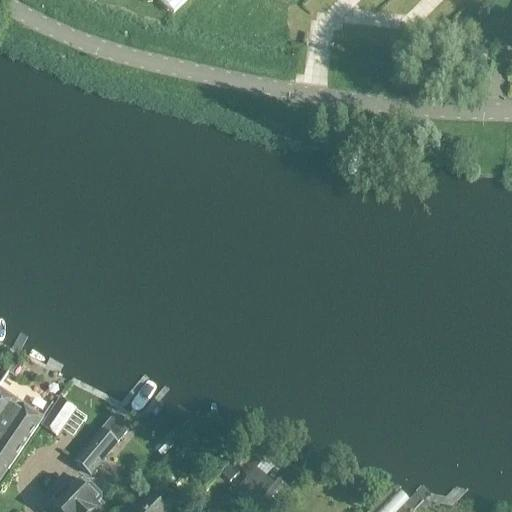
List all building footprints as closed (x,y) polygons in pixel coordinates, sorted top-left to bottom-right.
[(158,0),(173,15),(187,0),(158,0)] [(488,18),(471,55),(484,61),(501,24),(488,18)] [(26,366),(18,361),(10,373),(18,379),(26,366)] [(0,480),(6,471),(8,472),(45,421),(0,388),(0,480)] [(66,417),(55,410),(44,427),(55,434),(66,417)] [(109,418),(74,462),(89,475),(125,432),(109,418)] [(271,488),(254,472),(234,494),(252,510),(271,488)] [(90,511),(98,504),(73,480),(45,510),(47,511),(90,511)] [(289,490),(278,481),(263,499),(274,508),(289,490)] [(130,511),(158,511),(147,501),(140,508),(139,507),(136,510),(134,508),(130,511)]
